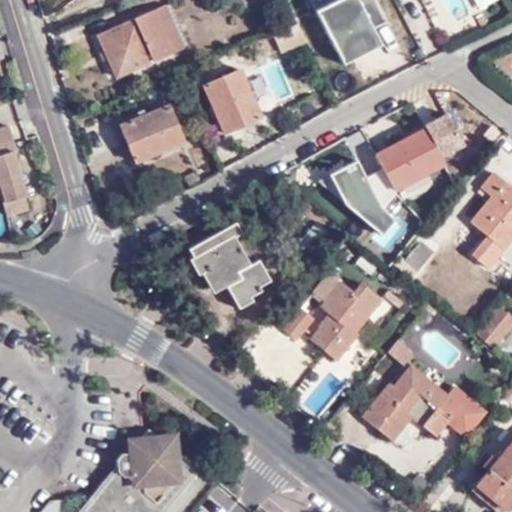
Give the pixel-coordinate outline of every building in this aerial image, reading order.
[(379,7),(375,0),(335,0),(315,10),(334,49),(373,30),(366,13),(379,7)] [(469,0),(424,0),(442,24),(471,3),(469,0)] [(470,0),(475,11),(495,2),(494,0),(470,0)] [(167,6),(155,11),(173,53),(185,47),(167,6)] [(173,53),(155,11),(97,35),(116,77),(173,53)] [(260,116),(238,69),(202,85),(222,133),(260,116)] [(335,103),(330,94),(319,101),(325,110),(335,103)] [(182,142),(167,105),(119,125),(135,162),(182,142)] [(468,149),(448,111),(422,125),(424,129),(442,162),(468,149)] [(0,129),(0,156),(14,152),(17,151),(9,127),(0,129)] [(394,188),(442,162),(424,129),(378,153),(385,169),(394,188)] [(95,176),(127,167),(122,146),(89,155),(95,176)] [(27,196),(14,152),(0,156),(0,181),(5,196),(7,202),(4,204),(8,216),(29,210),(25,197),(27,196)] [(369,176),(361,161),(330,174),(346,208),(382,234),(392,223),(383,211),(397,195),(394,188),(385,169),(369,176)] [(201,182),(195,171),(186,176),(192,187),(201,182)] [(511,187),(493,171),(477,191),(488,200),(470,221),(487,234),(472,254),(488,267),(511,237),(511,187)] [(258,258),(256,259),(250,262),(241,244),(246,241),(236,222),(187,248),(211,294),(226,286),(238,307),(252,299),(251,295),(261,290),(259,286),(270,280),(258,258)] [(250,262),(256,259),(246,241),(241,244),(250,262)] [(417,268),(431,250),(420,241),(406,259),(417,268)] [(321,306),(328,312),(335,316),(324,329),(321,326),(311,337),(336,358),(357,333),(354,331),(379,298),(360,283),(352,292),(339,282),(321,306)] [(220,322),(235,313),(221,292),(207,302),(220,322)] [(511,315),(499,305),(473,335),(490,349),(511,321),(511,315)] [(296,337),(312,317),(300,308),(284,327),(296,337)] [(335,316),(328,312),(319,324),(321,326),(324,329),(335,316)] [(387,352),(407,369),(410,365),(411,364),(408,361),(414,354),(397,340),(387,352)] [(430,414),(421,426),(434,436),(449,418),(437,408),(446,396),(410,365),(407,369),(393,386),(389,383),(361,416),(391,440),(410,417),(405,413),(415,402),(430,414)] [(323,411),(336,378),(318,371),(305,404),(323,411)] [(410,417),(421,426),(430,414),(415,402),(405,413),(410,417)] [(164,511),(199,470),(176,450),(172,452),(173,448),(161,439),(158,440),(159,436),(149,428),(142,436),(143,442),(138,442),(135,447),(136,452),(123,453),(117,459),(119,471),(111,472),(99,488),(102,491),(95,499),(91,496),(78,511),(164,511)] [(506,508),(511,501),(511,437),(495,459),(490,455),(482,464),(487,468),(476,482),(506,508)] [(69,498),(53,498),(42,511),(41,511),(65,511),(69,508),(69,498)]
